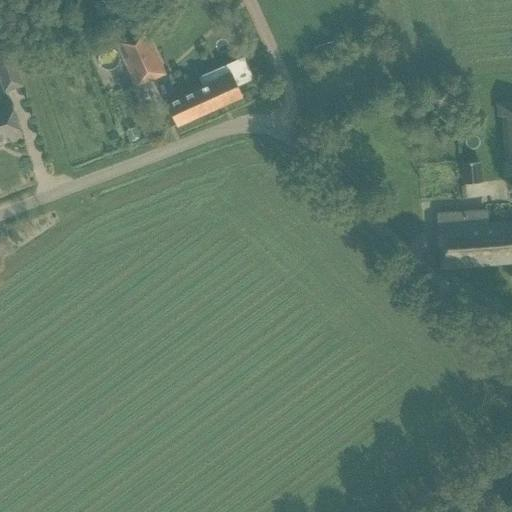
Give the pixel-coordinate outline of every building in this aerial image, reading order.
[(143,57),(156,51),(146,29),(118,42),(138,85),(152,79),(143,57)] [(100,32),(91,36),(95,43),(104,39),(100,32)] [(0,49),(0,76),(4,91),(22,85),(9,47),(0,49)] [(253,79),(243,58),(199,78),(203,87),(168,103),(178,126),(242,97),(237,86),(253,79)] [(0,102),(0,142),(5,141),(6,144),(21,139),(9,100),(0,102)] [(511,103),(498,105),(499,116),(502,116),(504,140),(502,140),(504,154),(511,153),(511,103)] [(462,163),(464,184),(481,183),(479,162),(473,162),(473,161),(466,161),(467,163),(462,163)] [(465,267),(511,262),(511,222),(464,226),(464,213),(436,215),(440,269),(466,268),(465,267)]
